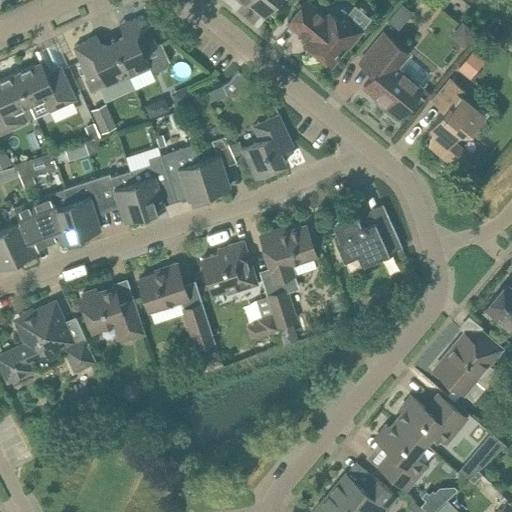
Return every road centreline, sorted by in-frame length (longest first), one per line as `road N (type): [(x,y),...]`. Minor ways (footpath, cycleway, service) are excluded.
road 1 (residential): [(0,293),(86,255),(294,188),(364,146)]
road 2 (unclassified): [(268,511),(434,298),(433,246)]
road 3 (unclassified): [(364,146),(189,0)]
road 4 (unclassified): [(433,246),(404,181),(364,146)]
